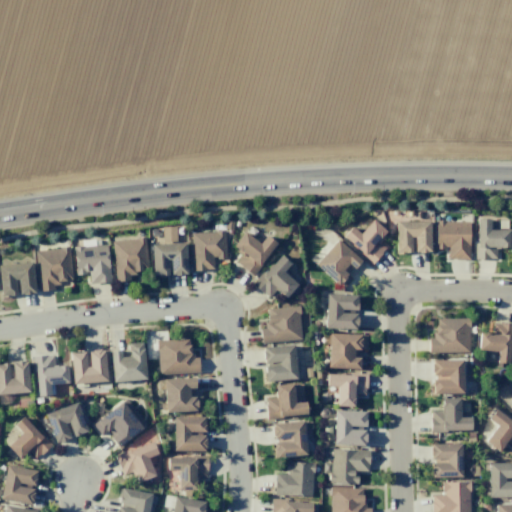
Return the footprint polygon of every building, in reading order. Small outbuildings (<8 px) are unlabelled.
[(385,232),(372,219),(358,234),(351,226),(340,237),(371,265),(385,249),(377,241),(385,232)] [(507,229),(489,229),(489,219),(474,219),(475,259),(495,259),(495,248),(508,248),(507,229)] [(395,253),(412,253),(429,252),(428,220),(394,221),(395,253)] [(469,221),(435,221),(434,249),(447,249),(447,259),(468,260),(469,221)] [(212,270),(212,259),(224,258),(223,231),(190,232),(191,270),(212,270)] [(234,263),(252,275),(275,242),(264,235),(259,243),(242,232),(232,246),(241,253),(234,263)] [(111,240),(113,281),(129,280),(129,272),(146,271),(144,239),(111,240)] [(314,264),(341,289),(351,278),(346,274),(358,260),(336,239),(314,264)] [(71,248),(75,275),(87,273),(88,284),(109,281),(105,243),(71,248)] [(150,244),(151,275),(185,274),(185,243),(150,244)] [(71,281),(67,247),(33,250),(37,291),(53,289),(52,282),(71,281)] [(284,298),(296,284),(282,271),(289,263),(279,254),(252,284),(267,298),(275,290),(284,298)] [(0,295),(33,293),(31,262),(0,263),(0,295)] [(324,328),(355,329),(356,312),(356,295),(325,294),(324,328)] [(299,340),(298,306),(264,308),(265,328),(259,328),(260,342),(299,340)] [(467,318),(433,318),(434,337),(427,337),(427,353),(468,352),(467,318)] [(511,323),(491,322),(491,333),(478,333),(477,350),(495,351),(494,362),(510,363),(511,323)] [(326,368),(358,369),(359,353),(365,353),(365,335),(327,334),(326,368)] [(156,340),(157,374),(197,373),(197,357),(190,357),(189,339),(156,340)] [(111,382),(144,379),(142,342),(127,343),(128,350),(109,351),(111,382)] [(264,381),(295,379),(293,345),(261,346),(262,365),(263,365),(264,381)] [(105,382),(103,351),(69,352),(70,383),(105,382)] [(32,355),(34,396),(49,395),(49,384),(67,383),(66,365),(53,365),(52,355),(32,355)] [(461,359),(430,360),(430,378),(431,378),(431,393),(461,393),(461,359)] [(0,393),(27,392),(26,361),(9,362),(9,363),(0,363),(0,393)] [(336,406),(353,406),(353,394),(365,395),(365,374),(326,373),(325,386),(336,386),(336,406)] [(164,412),(201,411),(200,395),(194,395),(193,378),(156,379),(156,390),(163,389),(164,412)] [(274,384),(275,398),(264,398),(265,418),(305,416),(304,402),(293,402),(292,384),(274,384)] [(91,425),(100,436),(105,432),(117,447),(145,425),(124,398),(91,425)] [(470,430),(469,417),(458,417),(458,398),(440,398),(440,410),(429,411),(429,431),(470,430)] [(54,444),(69,438),(69,437),(86,431),(76,402),(43,413),(54,444)] [(484,441),(498,451),(505,442),(511,446),(511,421),(494,409),(486,419),(495,425),(484,441)] [(364,411),(333,411),(332,445),(364,445),(364,411)] [(35,459),(49,445),(22,416),(12,425),(20,433),(6,446),(18,459),(27,451),(35,459)] [(172,451),(204,451),(204,433),(203,433),(203,416),(172,417),(172,451)] [(271,422),(271,441),(272,441),(273,457),(304,456),(303,421),(271,422)] [(121,475),(131,471),(135,482),(153,475),(146,457),(156,453),(151,441),(114,456),(121,475)] [(460,443),(429,444),(429,462),(430,462),(430,477),(461,477),(460,443)] [(367,471),(368,450),(330,449),(329,483),(356,484),(356,471),(367,471)] [(166,456),(166,471),(177,471),(176,490),(195,490),(195,477),(206,477),(206,457),(166,456)] [(311,496),(312,462),(285,462),(284,473),(273,473),(273,495),(311,496)] [(511,462),(486,463),(487,498),(511,497),(511,462)] [(0,492),(0,499),(30,504),(33,487),(33,488),(36,470),(4,465),(0,492)] [(430,495),(430,511),(468,511),(468,482),(440,482),(441,495),(430,495)] [(368,511),(369,508),(362,507),(362,488),(329,487),(328,511),(368,511)] [(146,511),(150,494),(119,488),(116,504),(114,511),(146,511)] [(169,511),(201,511),(204,502),(172,496),(169,511)] [(310,511),(310,502),(270,500),(269,511),(310,511)]
